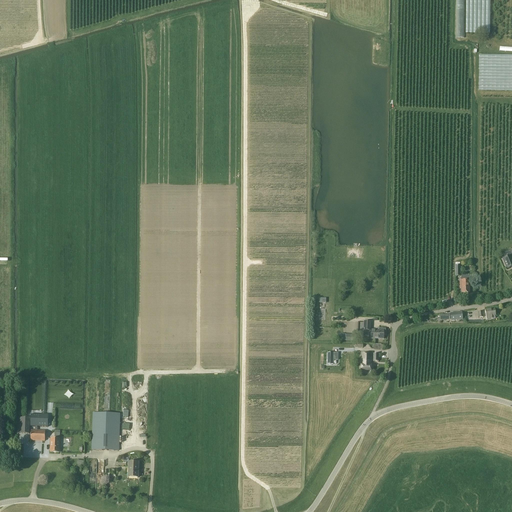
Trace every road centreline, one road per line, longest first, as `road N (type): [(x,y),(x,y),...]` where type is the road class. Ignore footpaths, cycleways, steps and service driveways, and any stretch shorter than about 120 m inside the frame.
road 1 (unclassified): [(511,405),(459,396),(379,413),(309,511)]
road 2 (unclassified): [(391,365),(397,323),(511,297)]
